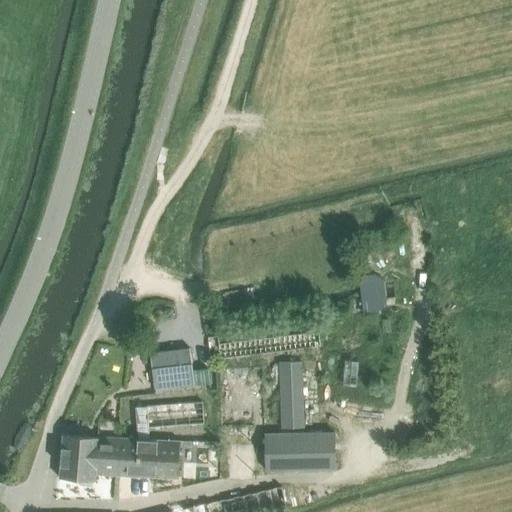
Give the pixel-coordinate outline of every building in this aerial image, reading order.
[(375,276),(361,277),(364,314),(379,313),(387,303),(384,281),(375,276)] [(211,360),(321,347),(319,332),(209,346),(211,360)] [(194,385),(190,347),(151,352),(155,389),(194,385)] [(359,363),(345,361),(343,384),(357,385),(359,363)] [(282,425),(305,423),(302,362),(278,364),(282,425)] [(149,428),(204,424),(202,401),(147,406),(149,428)] [(266,470),(336,468),(334,432),(265,434),(266,470)] [(96,472),(117,473),(179,477),(181,440),(63,434),(61,477),(78,478),(81,483),(91,484),(95,478),(96,472)] [(281,486),(173,511),(270,511),(287,508),(281,486)]
